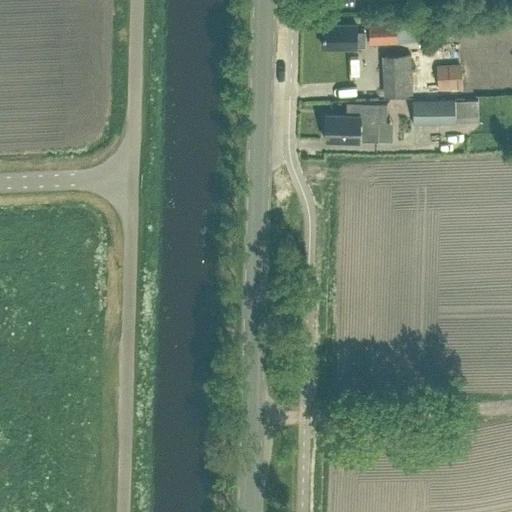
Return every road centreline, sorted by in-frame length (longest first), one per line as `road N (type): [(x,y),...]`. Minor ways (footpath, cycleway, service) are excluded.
road 1 (secondary): [(247,511),(262,0)]
road 2 (unclassified): [(122,511),(131,174)]
road 3 (unclassified): [(131,174),(135,0)]
road 4 (unclassified): [(131,174),(0,180)]
